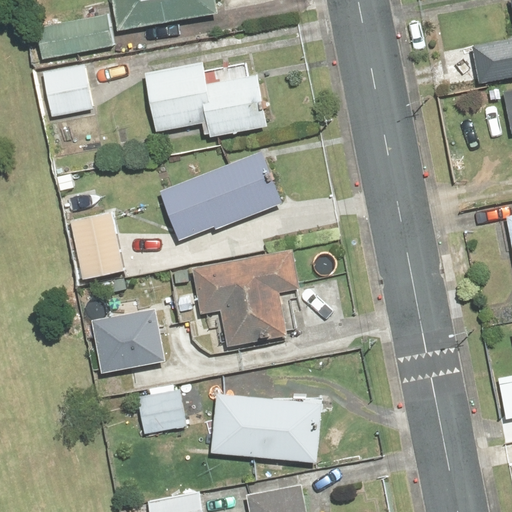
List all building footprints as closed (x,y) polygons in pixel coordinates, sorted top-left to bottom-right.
[(117,0),(122,28),(228,10),(226,0),(117,0)] [(112,7),(39,22),(47,59),(120,44),(112,7)] [(511,35),(476,41),(482,83),(511,78),(511,35)] [(162,131),(212,120),(213,132),(278,125),(272,68),(216,74),(213,57),(150,70),(162,131)] [(93,61),(47,69),(55,116),(101,108),(93,61)] [(269,150),(166,188),(184,238),(288,200),(269,150)] [(118,207),(75,216),(88,279),(131,270),(118,207)] [(301,244),(196,265),(206,316),(227,312),(233,341),(295,329),(286,284),(308,279),(301,244)] [(164,307),(99,321),(109,372),(175,359),(164,307)] [(138,393),(146,431),(192,422),(185,384),(138,393)] [(220,390),(216,451),(324,458),(329,397),(220,390)] [(252,493),(255,511),(311,511),(306,483),(252,493)] [(151,497),(154,511),(211,511),(207,486),(151,497)]
